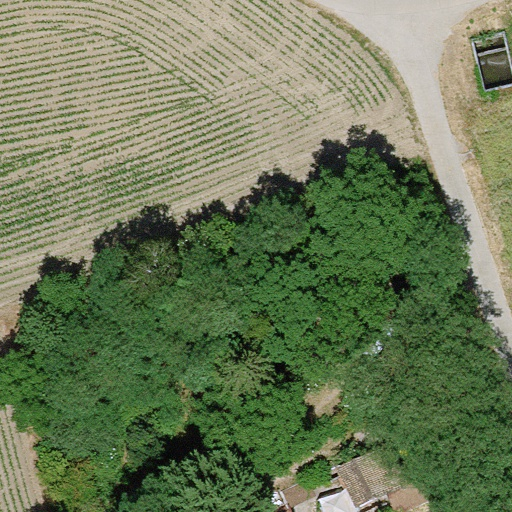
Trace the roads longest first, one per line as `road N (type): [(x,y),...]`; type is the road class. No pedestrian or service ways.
road 1 (track): [(511,363),(417,62),(414,12)]
road 2 (track): [(467,0),(375,13),(342,0)]
